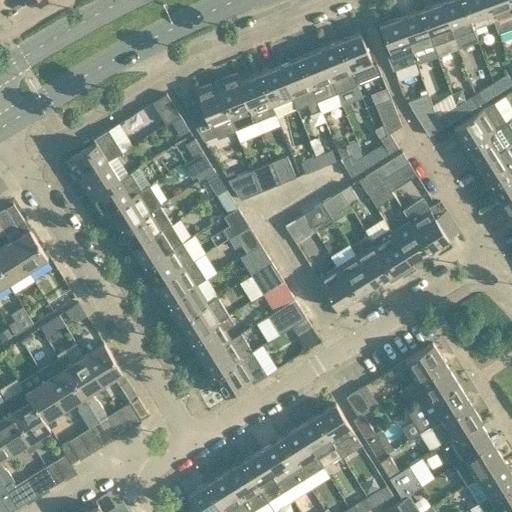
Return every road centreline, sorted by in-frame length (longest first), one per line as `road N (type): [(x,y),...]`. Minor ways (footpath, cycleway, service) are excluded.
road 1 (residential): [(191,440),(458,278),(478,275)]
road 2 (residential): [(191,440),(25,174)]
road 3 (residential): [(116,56),(185,61),(334,0)]
road 4 (residential): [(478,275),(478,235),(408,124)]
road 5 (tertiary): [(123,0),(0,71)]
road 6 (tertiary): [(0,128),(116,56)]
road 7 (tertiary): [(116,56),(238,0)]
